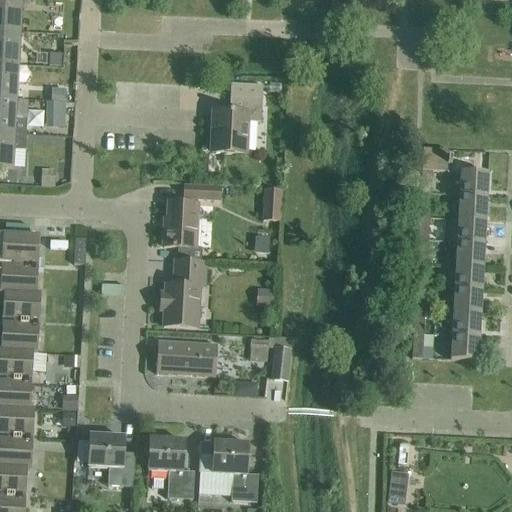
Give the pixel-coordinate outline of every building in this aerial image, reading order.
[(23,0),(0,0),(0,34),(19,35),(21,7),(29,7),(29,0),(23,0)] [(0,34),(0,68),(17,69),(19,35),(0,34)] [(0,68),(0,102),(16,103),(17,85),(25,86),(29,78),(25,69),(17,69),(0,68)] [(231,86),(230,99),(229,114),(212,114),(210,156),(245,158),(247,124),(261,125),(263,88),(231,86)] [(47,108),(31,108),(31,126),(68,126),(68,100),(47,100),(47,108)] [(0,102),(0,136),(26,138),(26,137),(25,137),(27,103),(16,103),(0,102)] [(26,138),(0,136),(0,170),(12,171),(13,152),(25,153),(26,138)] [(424,150),(422,172),(432,173),(448,174),(448,166),(452,166),(452,160),(448,160),(449,152),(424,150)] [(47,166),(43,183),(56,186),(60,169),(47,166)] [(421,197),(431,198),(432,173),(422,172),(421,197)] [(460,174),(459,199),(487,201),(488,176),(460,174)] [(183,202),(219,203),(220,190),(183,189),(183,202)] [(262,224),(279,225),(281,193),(263,192),(262,224)] [(419,220),(430,220),(431,198),(421,197),(419,220)] [(459,199),(457,222),(486,224),(487,201),(459,199)] [(163,231),(162,250),(178,251),(177,264),(201,265),(201,252),(194,252),(197,207),(168,206),(166,231),(163,231)] [(214,221),(203,220),(202,248),(213,248),(214,221)] [(418,242),(428,243),(430,220),(419,220),(418,242)] [(456,245),(484,247),(486,224),(457,222),(457,223),(446,222),(445,244),(456,245)] [(273,248),(270,228),(257,229),(260,250),(273,248)] [(2,239),(1,268),(36,270),(38,241),(2,239)] [(417,268),(427,268),(428,243),(418,242),(417,268)] [(72,268),(83,269),(85,244),(73,243),(72,268)] [(456,245),(455,269),(483,270),(484,247),(456,245)] [(163,330),(196,332),(198,290),(203,291),(204,265),(201,265),(177,264),(174,264),(173,288),(165,287),(165,297),(160,297),(159,314),(164,314),(163,330)] [(0,297),(3,298),(2,326),(38,328),(39,298),(35,298),(36,270),(1,268),(0,284),(0,297)] [(415,290),(426,291),(427,268),(417,268),(415,290)] [(455,269),(453,292),(482,294),(483,270),(455,269)] [(260,288),(260,303),(276,303),(276,288),(260,288)] [(415,290),(414,313),(424,314),(426,291),(415,290)] [(453,292),(452,315),(481,317),(482,294),(453,292)] [(414,313),(412,337),(423,337),(424,314),(414,313)] [(452,315),(451,339),(480,341),(481,317),(452,315)] [(0,353),(0,383),(30,385),(32,357),(36,357),(38,328),(2,326),(0,353)] [(412,337),(411,360),(421,361),(423,337),(412,337)] [(270,383),(287,385),(291,353),(290,353),(291,341),(275,339),(270,383)] [(480,341),(451,339),(450,363),(478,364),(480,341)] [(250,364),(267,365),(267,353),(268,353),(269,344),(250,343),(250,351),(250,364)] [(155,377),(214,380),(216,348),(157,345),(155,377)] [(50,353),(49,366),(65,367),(66,354),(50,353)] [(0,437),(32,439),(33,413),(29,413),(30,385),(0,383),(0,437)] [(0,499),(24,500),(26,472),(30,472),(32,439),(0,437),(0,499)] [(107,489),(133,490),(135,457),(122,456),(123,440),(89,438),(87,470),(108,471),(107,489)] [(167,501),(192,502),(194,475),(182,474),(183,444),(150,442),(148,474),(168,474),(167,501)] [(199,475),(212,475),(212,477),(232,478),(231,504),(256,506),(258,476),(246,476),(248,446),(213,445),(213,446),(200,446),(199,475)] [(410,504),(412,469),(394,468),(392,503),(410,504)] [(23,511),(24,500),(0,499),(0,511),(23,511)]
